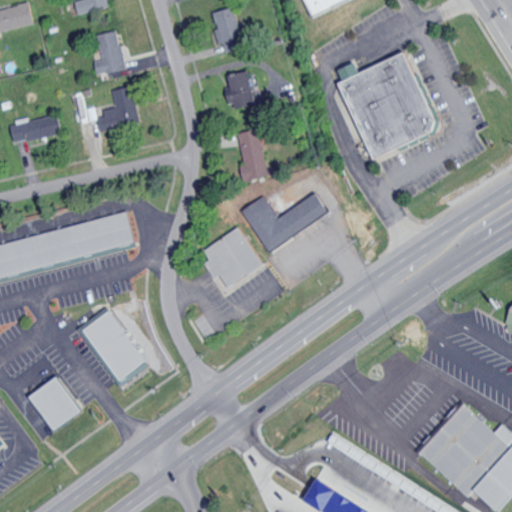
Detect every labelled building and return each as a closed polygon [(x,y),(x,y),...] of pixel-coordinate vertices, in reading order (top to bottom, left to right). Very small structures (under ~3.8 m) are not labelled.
[(87,0),(87,1),(80,2),(82,14),(115,8),(113,0),(87,0)] [(350,0),(306,0),(314,17),(350,0)] [(0,9),(0,32),(40,25),(35,2),(0,9)] [(230,54),(251,47),(237,6),(216,14),(230,54)] [(103,35),(108,59),(99,61),(102,75),(133,69),(125,30),(103,35)] [(341,81),(380,163),(444,133),(450,121),(414,46),(341,81)] [(234,100),(240,100),(241,109),(262,106),(257,71),(230,74),(234,100)] [(145,121),(135,86),(116,91),(122,112),(100,118),(105,133),(145,121)] [(68,133),(63,114),(35,120),(34,118),(15,122),(20,143),(68,133)] [(251,165),(245,166),(250,182),(276,175),(263,128),(242,134),(251,165)] [(336,213),(322,191),(280,218),(274,209),(254,221),(274,252),(336,213)] [(0,243),(0,278),(140,248),(133,215),(0,243)] [(209,263),(218,280),(225,276),(231,287),(267,267),(245,228),(207,249),(213,261),(209,263)] [(153,365),(118,310),(90,329),(126,383),(153,365)] [(62,432),(89,411),(63,377),(36,398),(62,432)] [(506,511),(508,511),(511,508),(511,428),(508,425),(502,432),(471,405),(427,454),(474,496),(480,489),(506,511)] [(0,450),(9,444),(0,432),(0,450)] [(377,511),(326,481),(312,503),(327,511),(377,511)]
